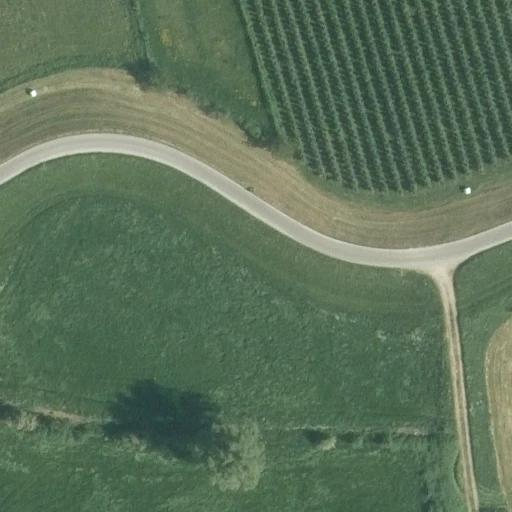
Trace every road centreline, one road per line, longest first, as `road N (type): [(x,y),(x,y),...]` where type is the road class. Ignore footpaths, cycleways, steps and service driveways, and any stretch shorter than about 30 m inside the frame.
road 1 (unclassified): [(0,180),(41,155),(107,142),(168,155),(333,247),(384,261),(455,258),(511,234)]
road 2 (track): [(455,258),(472,511)]
